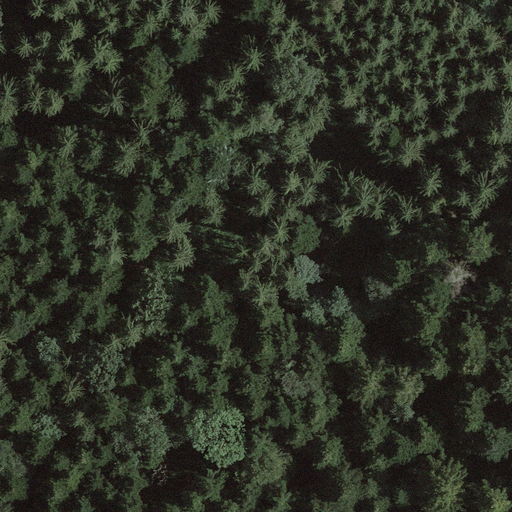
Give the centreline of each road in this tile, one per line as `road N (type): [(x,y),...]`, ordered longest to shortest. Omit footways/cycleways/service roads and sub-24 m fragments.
road 1 (track): [(74,0),(194,91),(368,259),(382,317),(380,377),(347,511)]
road 2 (track): [(511,304),(490,313),(428,376),(359,469)]
